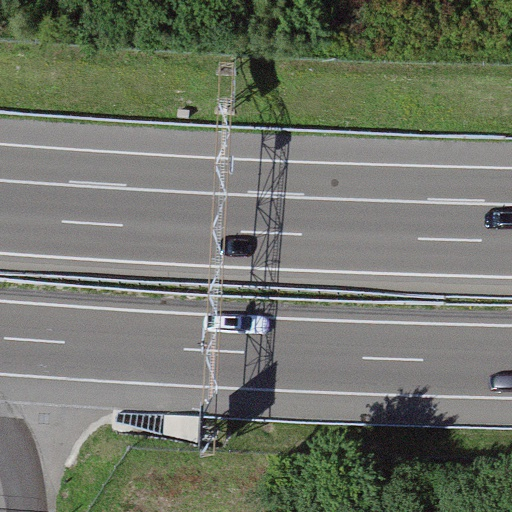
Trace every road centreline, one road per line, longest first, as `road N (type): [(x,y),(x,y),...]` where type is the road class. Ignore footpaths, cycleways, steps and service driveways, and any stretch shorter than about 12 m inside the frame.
road 1 (motorway): [(511,241),(0,215)]
road 2 (motorway): [(0,340),(511,364)]
